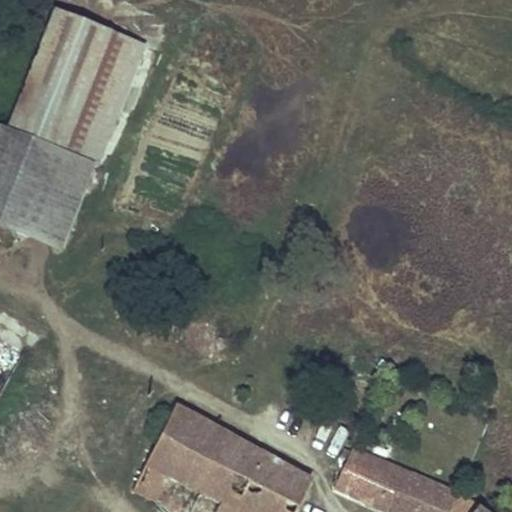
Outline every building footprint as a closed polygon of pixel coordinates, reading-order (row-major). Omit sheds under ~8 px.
[(53,14),(7,128),(6,130),(0,130),(0,228),(58,252),(92,166),(97,167),(144,50),(53,14)] [(235,397),(243,401),(246,394),(239,390),(235,397)] [(160,474),(238,511),(296,511),(310,482),(175,408),(133,492),(148,499),(160,474)] [(350,452),(334,487),(387,511),(482,511),(478,508),(457,497),(350,452)] [(148,499),(175,511),(238,511),(160,474),(148,499)]
